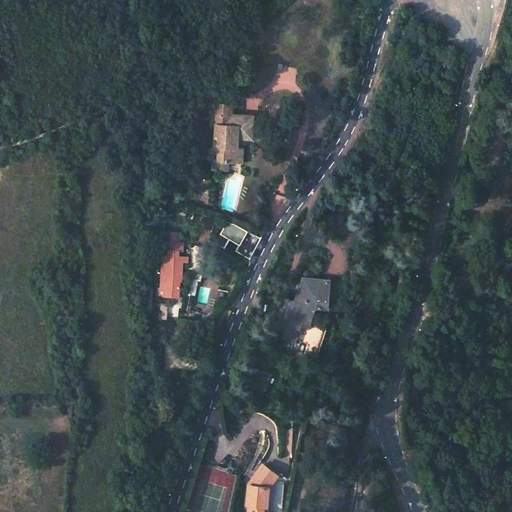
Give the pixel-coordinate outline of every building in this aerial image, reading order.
[(223,148),(223,161),(233,161),(244,161),(245,148),(242,148),(243,137),(257,136),(258,114),(236,115),(236,106),(233,104),(219,105),(219,115),(222,115),(222,125),(219,125),(220,147),(223,148)] [(233,171),(233,161),(223,161),(220,161),(220,171),(233,171)] [(181,215),(191,218),(192,212),(183,209),(181,215)] [(241,254),(254,261),(263,247),(266,241),(239,225),(231,239),(244,247),(241,254)] [(162,290),(161,298),(183,299),(183,283),(186,283),(187,264),(193,265),(193,258),(183,258),(183,253),(187,253),(187,245),(169,244),(168,253),(174,253),(173,258),(167,258),(166,272),(167,272),(166,290),(162,290)] [(198,272),(206,273),(208,262),(211,262),(214,251),(203,248),(198,272)] [(215,275),(214,283),(224,285),(226,277),(215,275)] [(192,296),(199,298),(203,283),(201,282),(190,280),(188,290),(193,291),(192,296)] [(281,333),(279,340),(289,343),(297,321),(304,324),(313,300),(325,300),(327,281),(299,280),(291,304),(283,301),(278,315),(275,314),(270,329),(281,333)] [(249,387),(264,393),(271,372),(256,367),(249,387)] [(361,448),(355,447),(352,457),(359,459),(361,448)] [(256,509),(257,511),(268,511),(267,509),(275,509),(276,490),(285,479),(269,467),(258,483),(262,486),(260,491),(254,489),(253,490),(253,509),(256,509)]
